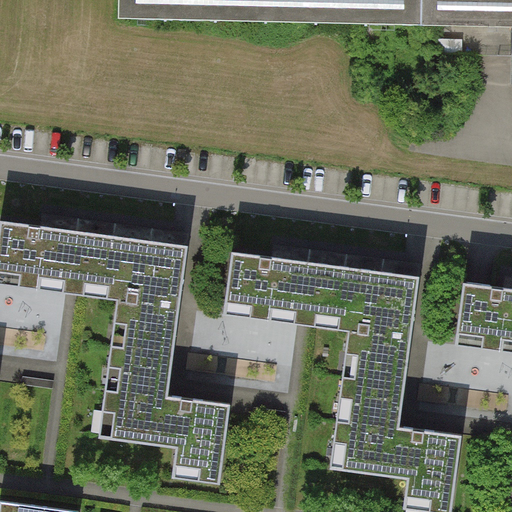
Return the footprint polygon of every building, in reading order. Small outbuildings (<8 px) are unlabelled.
[(511,0),(120,0),(120,17),(511,25),(511,0)] [(169,399),(189,246),(1,221),(0,231),(0,284),(118,300),(100,438),(179,448),(175,479),(220,485),(231,407),(169,399)] [(402,428),(421,276),(233,252),(226,312),(350,328),(332,467),(411,477),(407,508),(436,511),(453,511),(464,436),(402,428)] [(511,288),(465,282),(457,344),(511,350),(511,288)] [(69,511),(1,503),(0,510),(0,511),(69,511)]
